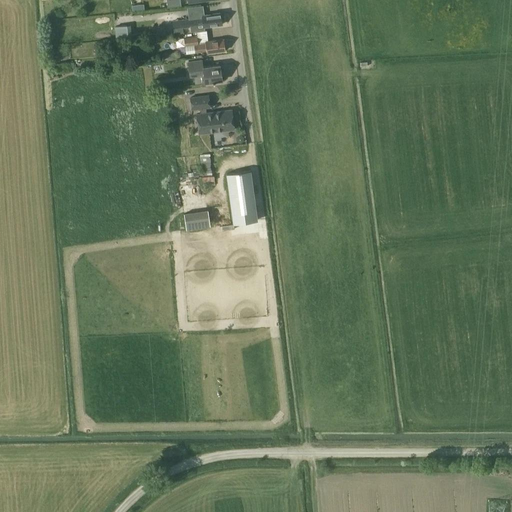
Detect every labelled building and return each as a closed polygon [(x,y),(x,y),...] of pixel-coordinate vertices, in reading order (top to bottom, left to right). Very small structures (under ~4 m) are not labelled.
[(181,20),(182,29),(203,26),(203,27),(221,25),(220,13),(201,16),(202,17),(181,20)] [(131,38),(130,25),(114,27),(115,39),(131,38)] [(165,26),(156,27),(157,36),(165,35),(165,26)] [(184,38),(186,54),(206,52),(206,53),(225,51),(224,39),(204,42),(205,44),(197,44),(196,37),(184,38)] [(161,54),(162,60),(177,58),(176,52),(161,54)] [(203,75),(205,83),(221,81),(219,65),(206,67),(205,60),(188,62),(190,77),(203,75)] [(208,96),(190,98),(192,110),(200,109),(200,114),(206,113),(205,108),(210,107),(208,96)] [(196,115),(199,135),(234,130),(231,110),(206,113),(200,114),(196,115)] [(212,153),(201,154),(202,173),(212,173),(212,153)] [(257,221),(250,171),(226,174),(233,224),(257,221)] [(183,213),(186,230),(210,227),(208,213),(208,210),(183,213)]
